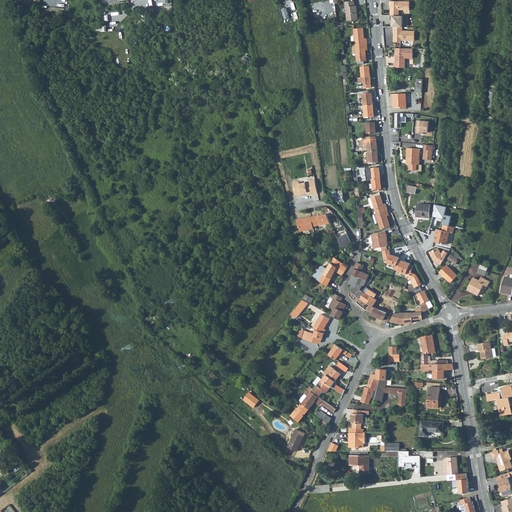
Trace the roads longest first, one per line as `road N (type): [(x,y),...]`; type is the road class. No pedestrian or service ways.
road 1 (tertiary): [(372,0),(391,184),(447,309)]
road 2 (residential): [(295,511),(376,336)]
road 3 (tertiary): [(452,323),(487,511)]
road 4 (residential): [(376,336),(344,294),(353,233),(328,205),(294,206)]
